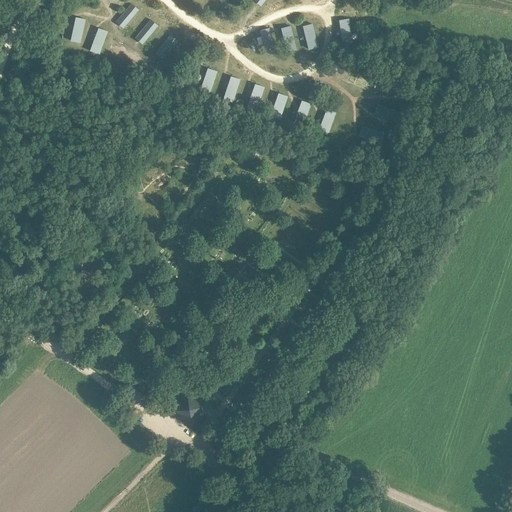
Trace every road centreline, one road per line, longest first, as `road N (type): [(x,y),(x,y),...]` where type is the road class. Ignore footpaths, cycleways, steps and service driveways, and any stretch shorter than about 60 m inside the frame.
road 1 (track): [(227,42),(283,79),(306,74),(322,58),(319,9),(333,0)]
road 2 (track): [(319,9),(258,19),(227,42),(161,0)]
road 3 (unclassified): [(431,511),(284,456)]
road 4 (track): [(59,349),(177,435)]
